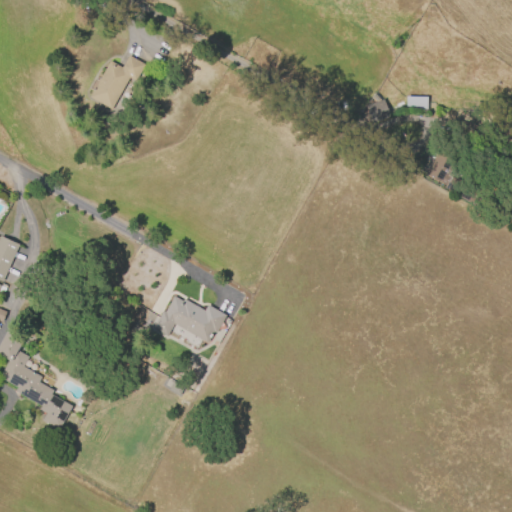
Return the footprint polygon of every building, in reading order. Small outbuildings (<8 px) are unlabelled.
[(109,62),(120,68),(128,56),(143,66),(133,82),(128,79),(109,110),(88,98),(109,62)] [(405,96),(426,97),(425,111),(404,110),(405,96)] [(364,107),(371,124),(389,117),(383,99),(364,107)] [(423,175),(432,161),(426,158),(432,148),(456,161),(448,175),(484,196),(477,207),(443,188),(444,187),(423,175)] [(0,236),(18,244),(1,281),(0,280),(0,236)] [(183,300),(203,311),(206,305),(224,315),(214,332),(213,331),(206,343),(172,323),(165,336),(152,328),(162,311),(164,313),(173,297),(181,302),(183,300)] [(17,351),(28,357),(22,367),(40,378),(38,383),(52,391),(50,395),(71,407),(57,431),(41,422),(45,414),(38,411),(40,407),(14,392),(16,388),(0,379),(0,374),(9,359),(0,353),(0,342),(10,325),(26,334),(17,351)]
